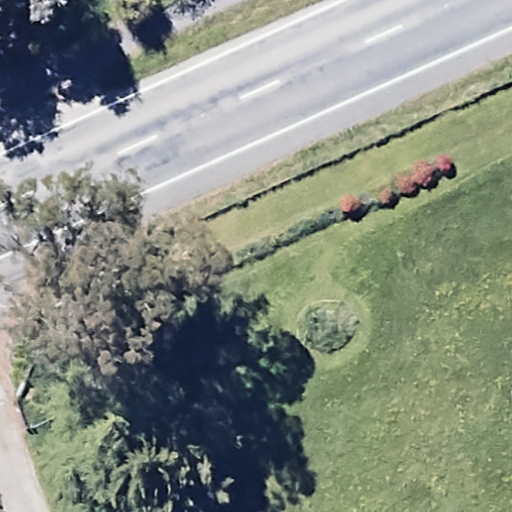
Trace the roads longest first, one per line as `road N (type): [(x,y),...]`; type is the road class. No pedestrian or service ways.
road 1 (primary): [(0,173),(392,0)]
road 2 (track): [(0,357),(48,511)]
